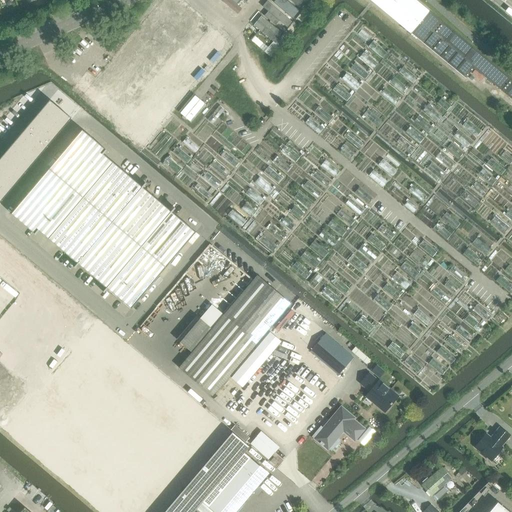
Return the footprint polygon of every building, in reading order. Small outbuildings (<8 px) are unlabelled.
[(243,0),(227,0),(240,11),(247,2),(243,0)] [(274,0),(296,18),(303,10),(290,0),(274,0)] [(311,11),(317,3),(313,0),(311,0),(306,7),(311,11)] [(371,0),(411,33),(465,78),(475,67),(510,97),(511,98),(511,79),(416,0),(371,0)] [(263,9),(287,30),(294,22),(269,1),(263,9)] [(301,23),(308,14),(303,10),(296,18),(301,23)] [(253,21),(277,42),(284,34),(260,13),(253,21)] [(299,26),(294,22),(287,30),(292,34),(299,26)] [(221,56),(230,45),(218,34),(208,46),(221,56)] [(284,34),(277,42),(282,46),(289,38),(284,34)] [(373,41),(368,46),(382,58),(387,53),(373,41)] [(359,57),(374,69),(378,63),(364,52),(359,57)] [(355,63),(351,68),(365,80),(369,75),(355,63)] [(403,67),(399,72),(413,83),(417,78),(403,67)] [(346,74),(342,79),(356,90),(360,86),(346,74)] [(395,78),(390,83),(404,94),(408,89),(395,78)] [(337,84),(333,89),(347,101),(351,96),(337,84)] [(385,88),(381,93),(395,105),(399,100),(385,88)] [(191,122),(206,105),(194,95),(179,112),(191,122)] [(441,98),(437,103),(446,111),(451,106),(441,98)] [(71,118),(49,100),(41,109),(63,128),(71,118)] [(427,105),(423,110),(437,122),(441,117),(427,105)] [(220,106),(208,120),(213,124),(225,109),(220,106)] [(318,106),(314,111),(329,123),(333,118),(318,106)] [(34,119),(55,137),(63,128),(41,109),(34,119)] [(367,110),(363,115),(377,127),(381,122),(367,110)] [(419,116),(414,121),(429,133),(433,128),(419,116)] [(310,117),(305,122),(319,134),(324,129),(310,117)] [(26,128),(47,146),(55,137),(34,119),(26,128)] [(467,120),(463,125),(477,137),(481,131),(467,120)] [(410,127),(406,132),(420,144),(424,139),(410,127)] [(18,137),(40,156),(47,146),(26,128),(18,137)] [(459,130),(454,136),(468,147),(472,142),(459,130)] [(349,132),(345,137),(359,149),(363,143),(349,132)] [(10,147),(32,165),(40,156),(18,137),(10,147)] [(34,234),(35,235),(38,230),(78,262),(74,267),(75,268),(78,264),(106,288),(103,292),(104,292),(107,288),(132,307),(195,233),(172,212),(175,208),(174,207),(171,211),(142,188),(146,184),(145,183),(141,187),(103,154),(106,150),(105,149),(102,153),(82,137),(66,156),(62,153),(61,154),(65,157),(35,193),(31,189),(30,191),(34,194),(18,213),(37,230),(34,234)] [(400,137),(396,142),(410,154),(415,149),(400,137)] [(186,138),(183,142),(195,153),(199,149),(186,138)] [(451,143),(447,147),(459,158),(463,154),(451,143)] [(286,145),(282,150),(296,162),(300,157),(286,145)] [(177,146),(172,151),(187,163),(191,158),(177,146)] [(345,146),(341,151),(350,159),(354,154),(345,146)] [(2,156),(24,174),(32,165),(10,147),(2,156)] [(225,151),(221,156),(235,167),(239,162),(225,151)] [(511,157),(504,151),(500,156),(510,164),(511,162),(511,157)] [(440,152),(436,157),(450,169),(454,164),(440,152)] [(0,158),(0,170),(16,184),(24,174),(2,156),(0,158)] [(277,156),(273,161),(287,172),(291,168),(277,156)] [(167,157),(163,162),(178,174),(182,169),(167,157)] [(491,158),(487,163),(501,175),(505,170),(491,158)] [(382,159),(378,164),(392,176),(396,171),(382,159)] [(325,160),(321,165),(335,177),(339,172),(325,160)] [(216,161),(212,166),(226,178),(230,173),(216,161)] [(431,163),(427,168),(441,179),(445,175),(431,163)] [(268,166),(264,171),(278,183),(282,178),(268,166)] [(482,169),(478,174),(492,185),(496,180),(482,169)] [(0,185),(8,193),(16,184),(0,170),(0,185)] [(373,170),(369,175),(383,187),(387,182),(373,170)] [(316,171),(312,176),(326,187),(331,182),(316,171)] [(207,172),(203,177),(217,189),(221,184),(207,172)] [(259,177),(255,182),(269,194),(273,189),(259,177)] [(308,181),(304,186),(318,198),(322,193),(308,181)] [(477,183),(472,188),(483,197),(487,192),(477,183)] [(197,184),(194,188),(208,199),(211,196),(197,184)] [(0,201),(0,202),(8,193),(0,185),(0,201)] [(413,185),(408,190),(423,201),(427,196),(413,185)] [(359,187),(355,192),(369,204),(373,199),(359,187)] [(250,188),(245,193),(260,205),(264,200),(250,188)] [(464,191),(460,196),(474,208),(478,203),(464,191)] [(298,192),(294,197),(309,208),(313,204),(298,192)] [(350,198),(346,203),(360,215),(364,210),(350,198)] [(409,200),(405,205),(414,212),(418,207),(409,200)] [(246,203),(242,208),(251,215),(255,211),(246,203)] [(294,207),(290,212),(299,219),(304,214),(294,207)] [(232,209),(228,214),(242,226),(246,221),(232,209)] [(341,209),(337,214),(351,226),(355,221),(341,209)] [(446,212),(442,217),(456,229),(460,224),(446,212)] [(495,216),(491,221),(505,232),(509,228),(495,216)] [(285,217),(281,222),(290,230),(295,225),(285,217)] [(332,220),(327,225),(341,237),(346,232),(332,220)] [(437,223),(433,228),(447,239),(451,234),(437,223)] [(272,225),(268,230),(281,241),(286,236),(272,225)] [(381,225),(377,230),(390,240),(394,235),(381,225)] [(323,230),(319,236),(333,247),(337,242),(323,230)] [(372,234),(368,239),(382,251),(386,246),(372,234)] [(263,235),(258,240),(273,252),(277,247),(263,235)] [(0,424),(103,511),(154,511),(226,428),(0,236),(0,424)] [(477,238),(473,243),(487,254),(491,250),(477,238)] [(423,240),(419,245),(432,257),(437,252),(423,240)] [(314,241),(310,246),(324,258),(328,253),(314,241)] [(362,245),(358,250),(372,262),(376,257),(362,245)] [(467,249),(463,254),(477,265),(481,260),(467,249)] [(413,251),(409,256),(424,268),(428,263),(413,251)] [(305,252),(301,257),(315,268),(319,263),(305,252)] [(354,256),(349,261),(363,273),(367,268),(354,256)] [(296,262),(292,267),(306,279),(310,274),(296,262)] [(404,262),(400,267),(415,279),(419,274),(404,262)] [(453,266),(449,271),(463,283),(467,277),(453,266)] [(396,273),(392,278),(406,289),(410,285),(396,273)] [(191,353),(178,368),(212,396),(291,304),(257,275),(211,330),(196,318),(176,341),(191,353)] [(511,285),(500,276),(496,281),(510,292),(511,290),(511,285)] [(336,277),(332,282),(345,294),(350,289),(336,277)] [(449,280),(444,285),(454,293),(458,288),(449,280)] [(387,283),(383,288),(396,300),(401,295),(387,283)] [(436,287),(431,292),(445,304),(449,299),(436,287)] [(326,288),(322,293),(336,305),(341,300),(326,288)] [(377,295),(373,299),(388,311),(392,306),(377,295)] [(478,304),(473,309),(487,321),(491,316),(478,304)] [(418,309),(414,314),(427,325),(431,320),(418,309)] [(469,315),(464,320),(478,331),(482,326),(469,315)] [(361,317),(357,322),(370,332),(374,327),(361,317)] [(413,323),(408,328),(418,336),(423,331),(413,323)] [(459,325),(455,331),(469,342),(473,337),(459,325)] [(270,332),(231,378),(242,387),(281,341),(270,332)] [(325,333),(312,349),(340,373),(353,357),(325,333)] [(450,336),(446,342),(460,353),(464,348),(450,336)] [(392,342),(387,348),(400,358),(405,352),(392,342)] [(441,347),(437,352),(451,364),(455,358),(441,347)] [(409,356),(404,361),(418,373),(422,367),(409,356)] [(433,358),(428,363),(442,375),(446,370),(433,358)] [(377,364),(371,371),(379,378),(385,371),(377,364)] [(369,373),(360,383),(370,391),(366,396),(373,402),(374,400),(386,410),(392,403),(391,402),(397,396),(379,381),(378,381),(369,373)] [(316,438),(315,438),(320,442),(320,443),(323,445),(328,449),(329,447),(331,448),(338,440),(336,439),(343,430),(355,440),(364,429),(352,420),(353,418),(341,408),(325,427),(321,424),(312,434),(316,438)] [(235,425),(231,430),(246,442),(250,438),(235,425)] [(486,434),(475,447),(492,460),(502,448),(501,446),(510,435),(500,427),(490,438),(486,434)] [(261,431),(250,444),(268,459),(279,447),(261,431)] [(232,432),(164,511),(193,511),(203,502),(207,506),(248,456),(244,453),(249,447),(232,432)] [(248,456),(207,506),(214,511),(237,511),(269,474),(248,456)] [(270,461),(275,465),(279,460),(274,456),(270,461)] [(442,467),(422,485),(432,496),(432,495),(436,500),(449,490),(445,485),(451,479),(442,467)] [(509,511),(497,502),(489,511),(509,511)]
